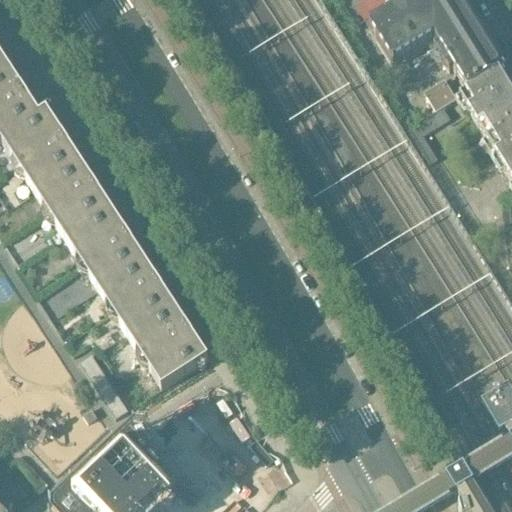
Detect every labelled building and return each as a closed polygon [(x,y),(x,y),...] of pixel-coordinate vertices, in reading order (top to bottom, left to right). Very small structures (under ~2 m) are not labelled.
[(502,77),(454,0),(405,0),(393,8),(386,12),(390,20),(369,33),(393,71),(434,45),(437,50),(434,53),(449,78),(453,75),(467,98),(502,77)] [(0,80),(10,74),(0,59),(0,80)] [(39,120),(21,92),(10,74),(0,80),(0,148),(2,148),(39,120)] [(511,93),(502,77),(467,98),(460,103),(511,187),(511,93)] [(437,118),(443,114),(457,105),(445,85),(425,97),(437,118)] [(440,164),(425,142),(450,126),(443,114),(437,118),(410,136),(432,170),(440,164)] [(83,171),(50,120),(46,115),(39,120),(2,148),(13,165),(17,163),(29,182),(25,184),(37,203),(83,171)] [(113,218),(83,171),(37,203),(50,222),(54,220),(59,228),(55,231),(65,245),(113,218)] [(146,269),(113,218),(65,245),(76,263),(80,260),(85,269),(82,271),(99,298),(146,269)] [(174,312),(146,269),(99,298),(113,320),(117,317),(123,326),(119,328),(128,342),(174,312)] [(208,364),(176,315),(174,312),(128,342),(136,355),(140,353),(153,372),(149,374),(161,393),(161,394),(208,364)] [(115,424),(128,416),(91,360),(79,368),(115,424)] [(506,435),(509,440),(511,438),(511,399),(508,393),(481,409),(499,439),(506,435)] [(204,511),(213,504),(145,429),(53,511),(204,511)] [(511,444),(404,511),(435,511),(463,496),(472,511),(473,511),(477,510),(483,507),(472,490),(511,466),(511,438),(509,440),(511,444)]
